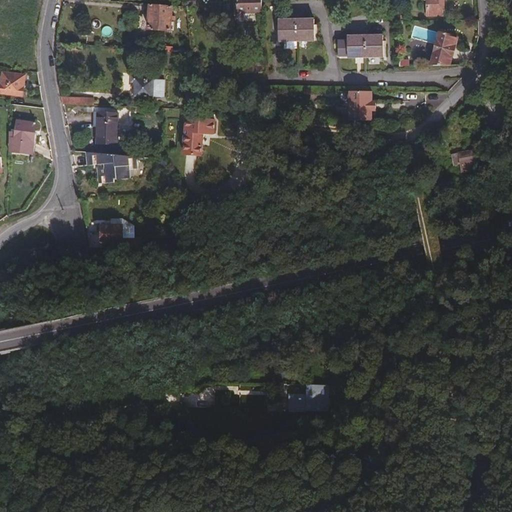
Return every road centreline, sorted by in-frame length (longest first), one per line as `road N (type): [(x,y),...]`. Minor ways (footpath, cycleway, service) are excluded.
road 1 (secondary): [(511,236),(0,341)]
road 2 (track): [(466,511),(416,177)]
road 3 (residential): [(0,241),(57,197),(62,172),(44,64),(51,0)]
road 4 (track): [(231,390),(170,392),(86,421),(48,419),(0,399)]
road 5 (residential): [(414,139),(476,71),(482,0)]
